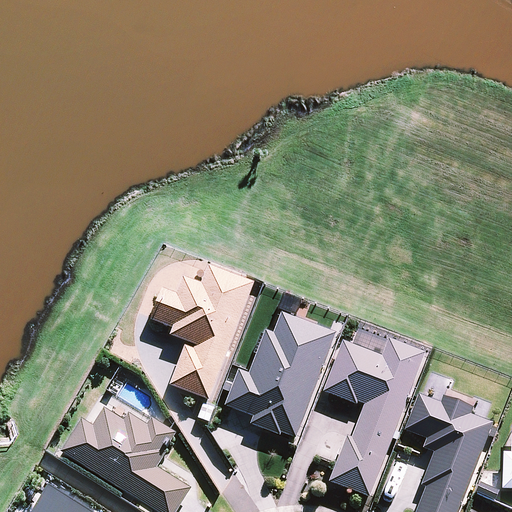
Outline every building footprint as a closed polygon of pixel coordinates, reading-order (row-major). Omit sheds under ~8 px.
[(171,391),(211,406),(256,288),(210,271),(203,289),(184,282),(178,299),(164,293),(152,325),(174,334),(171,341),(197,351),(195,354),(186,351),(171,391)] [(298,444),(338,339),(283,319),(275,339),(267,336),(252,376),(250,379),(240,375),(226,411),(255,422),(252,429),(282,440),(282,439),(298,444)] [(372,503),(427,358),(391,345),(385,362),(345,346),(325,398),(358,410),(359,407),(366,410),(354,443),(349,441),(338,467),(331,487),(372,503)] [(462,511),(495,428),(473,420),(476,413),(445,401),(442,408),(421,400),(407,435),(429,444),(425,453),(436,457),(423,491),(428,492),(419,511),(462,511)] [(84,424),(64,457),(152,511),(182,511),(195,493),(160,472),(170,457),(168,456),(180,437),(174,434),(155,422),(151,430),(131,418),(127,424),(107,412),(96,431),(84,424)] [(511,458),(505,458),(503,495),(511,495),(511,458)] [(82,511),(52,493),(39,511),(82,511)]
